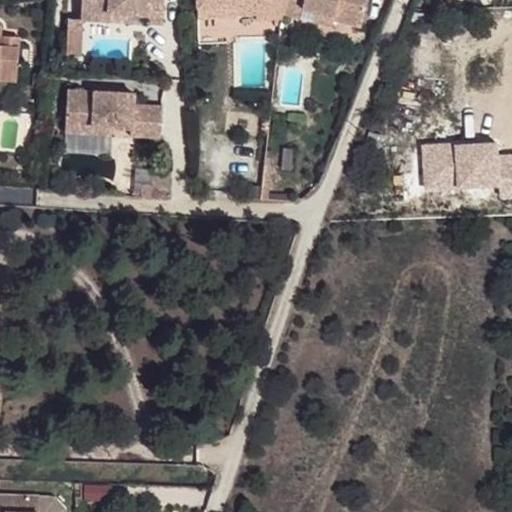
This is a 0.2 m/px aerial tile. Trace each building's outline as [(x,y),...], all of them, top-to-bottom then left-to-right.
[(79,0),(79,18),(106,20),(107,10),(126,11),(145,12),(145,22),(161,22),(162,0),(79,0)] [(194,0),(195,3),(234,1),(235,10),(256,8),(255,0),(194,0)] [(281,10),(284,0),(255,0),(256,8),(257,19),(281,18),(281,11),(281,10)] [(284,0),(281,10),(299,14),(301,3),(314,6),(331,10),(330,15),(359,22),(364,0),(284,0)] [(234,1),(195,3),(196,15),(235,12),(235,10),(234,1)] [(331,10),(314,6),(312,16),(328,20),(330,15),(331,10)] [(107,10),(106,20),(126,21),(126,11),(107,10)] [(5,30),(0,29),(0,64),(18,66),(20,50),(3,48),(4,36),(5,30)] [(59,62),(83,64),(85,34),(61,32),(59,62)] [(3,48),(20,50),(21,38),(4,36),(3,48)] [(0,64),(0,82),(16,85),(18,66),(0,64)] [(60,91),(57,135),(84,136),(85,126),(105,128),(123,129),(122,139),(168,141),(170,109),(141,107),(141,96),(60,91)] [(85,126),(84,136),(104,138),(105,128),(85,126)] [(263,160),(259,196),(267,197),(271,161),(263,160)] [(169,195),(170,167),(136,167),(136,194),(169,195)] [(63,278),(45,282),(50,305),(69,301),(63,278)] [(0,511),(36,511),(37,500),(37,495),(0,493),(0,511)] [(88,495),(81,495),(81,511),(94,511),(102,511),(101,501),(89,503),(88,495)] [(52,500),(37,500),(36,511),(63,511),(64,509),(52,500)]
